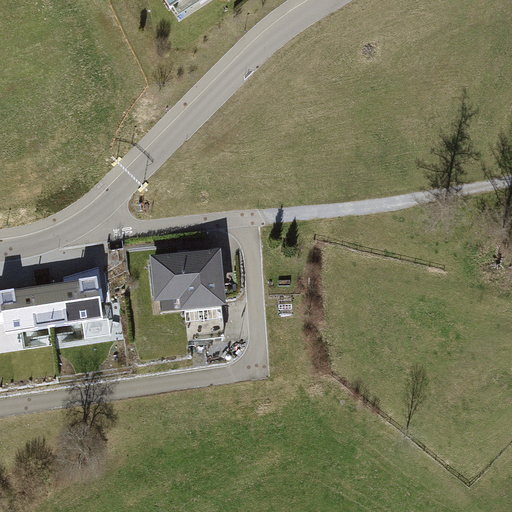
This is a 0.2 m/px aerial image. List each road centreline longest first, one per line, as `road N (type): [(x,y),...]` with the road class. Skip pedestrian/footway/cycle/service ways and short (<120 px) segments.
road 1 (residential): [(0,251),(51,243),(89,222),(268,39),(331,0)]
road 2 (track): [(246,216),(511,179)]
